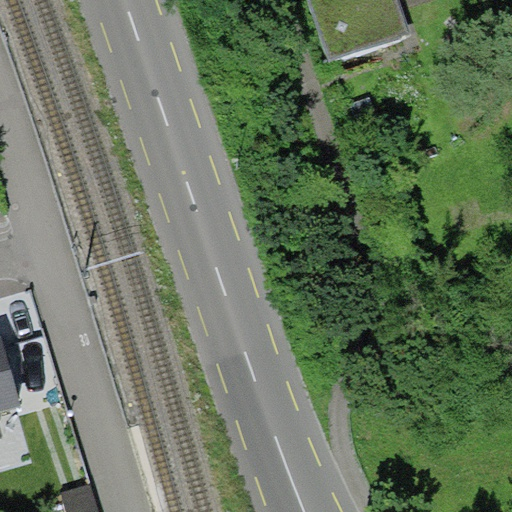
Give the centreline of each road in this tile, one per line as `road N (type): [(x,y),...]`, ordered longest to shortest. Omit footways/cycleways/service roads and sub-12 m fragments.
road 1 (secondary): [(125,0),(306,511)]
road 2 (residential): [(41,243),(128,511)]
road 3 (residential): [(0,119),(41,243)]
